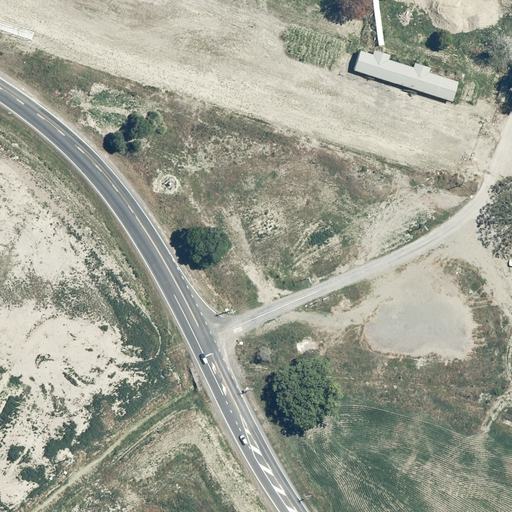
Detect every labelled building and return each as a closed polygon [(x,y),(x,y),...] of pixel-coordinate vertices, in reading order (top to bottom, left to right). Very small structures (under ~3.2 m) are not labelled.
[(359,52),(354,70),(452,101),(458,82),(429,73),(430,69),(413,64),(412,67),(387,59),(388,56),(373,51),(371,55),(359,52)] [(216,159),(203,164),(207,173),(219,168),(216,159)] [(234,194),(229,185),(221,188),(225,198),(234,194)] [(337,218),(328,196),(313,201),(322,223),(337,218)] [(280,232),(272,213),(244,225),(252,244),(280,232)] [(341,244),(333,223),(316,230),(314,224),(299,230),(309,257),(341,244)] [(461,352),(463,315),(452,314),(452,303),(432,302),(431,317),(416,316),(417,302),(400,302),(399,315),(391,315),(392,305),(380,304),(379,314),(375,314),(373,348),(461,352)] [(291,343),(297,357),(300,362),(311,357),(309,352),(318,347),(311,333),(291,343)]
